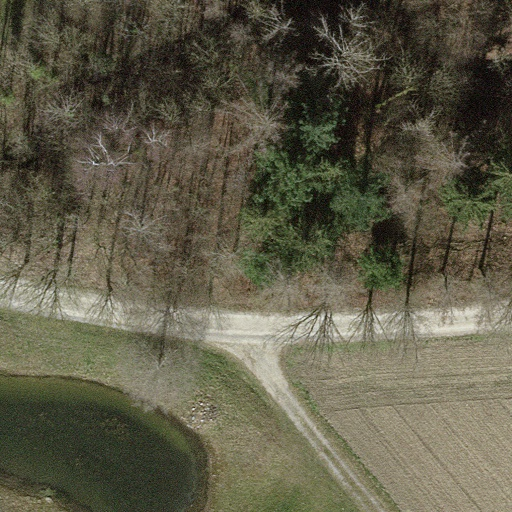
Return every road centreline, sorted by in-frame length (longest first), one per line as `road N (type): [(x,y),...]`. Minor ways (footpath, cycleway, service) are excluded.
road 1 (track): [(511,318),(227,322),(0,290)]
road 2 (track): [(383,511),(227,322)]
